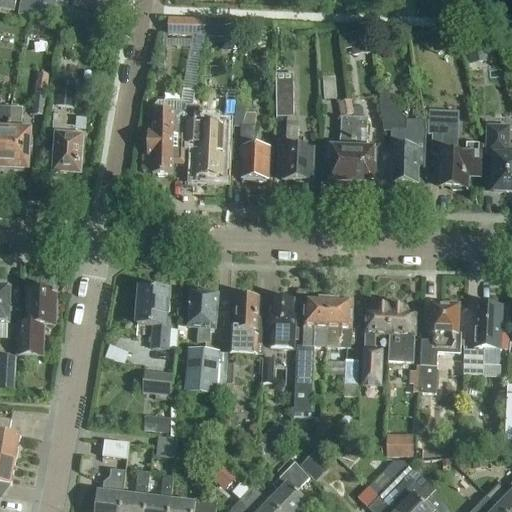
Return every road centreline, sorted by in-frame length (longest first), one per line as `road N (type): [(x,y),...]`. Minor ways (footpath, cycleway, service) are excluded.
road 1 (unclassified): [(511,251),(101,234)]
road 2 (residential): [(101,234),(53,511)]
road 3 (residential): [(101,234),(145,0)]
